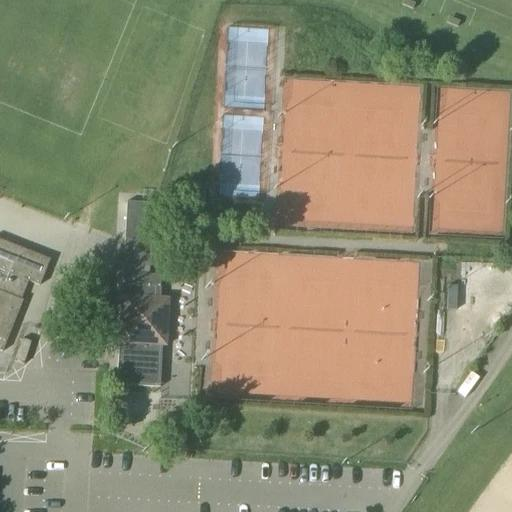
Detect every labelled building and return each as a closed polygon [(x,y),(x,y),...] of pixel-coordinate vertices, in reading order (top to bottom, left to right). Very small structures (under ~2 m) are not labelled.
[(250,135),(229,137),(229,150),(243,149),(243,160),(252,159),(250,135)] [(123,267),(122,273),(148,275),(149,267),(151,268),(152,242),(154,204),(126,202),(124,240),(123,266),(123,267)] [(0,240),(0,270),(5,273),(0,283),(0,351),(2,352),(22,301),(20,300),(28,282),(39,286),(49,260),(0,240)] [(161,276),(148,275),(122,273),(121,296),(118,344),(117,375),(116,385),(159,388),(161,346),(165,346),(168,299),(160,298),(161,276)] [(448,285),(447,307),(465,308),(466,286),(448,285)]
